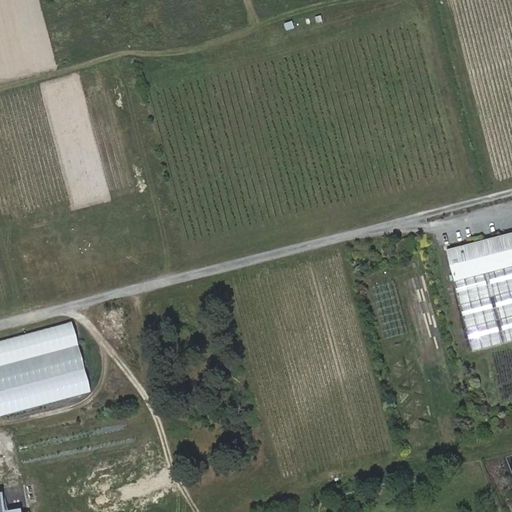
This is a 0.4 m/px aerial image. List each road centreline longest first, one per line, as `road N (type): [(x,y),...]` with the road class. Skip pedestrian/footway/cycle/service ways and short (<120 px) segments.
road 1 (track): [(511,194),(0,323)]
road 2 (track): [(234,511),(511,440)]
road 3 (track): [(425,0),(464,163),(454,199),(441,211)]
road 4 (track): [(385,225),(441,229),(511,212)]
